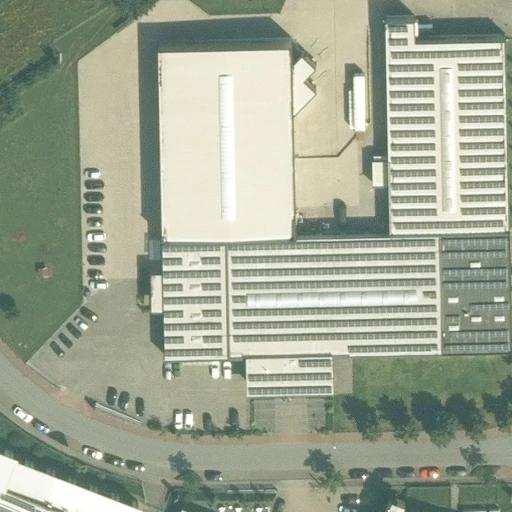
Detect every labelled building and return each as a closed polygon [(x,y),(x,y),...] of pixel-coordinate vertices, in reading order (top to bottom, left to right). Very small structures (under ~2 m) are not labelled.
[(415,16),(385,17),(388,158),(372,158),(373,184),(389,184),(390,232),(297,233),(166,236),(168,357),(250,355),(250,387),(330,385),(330,354),(511,349),(511,326),(506,35),(415,37),(415,16)] [(166,236),(297,233),(293,39),(162,42),(166,236)] [(352,127),(370,127),(371,74),(353,74),(352,127)] [(0,477),(4,479),(12,457),(13,454),(0,448),(0,477)] [(53,473),(12,457),(4,479),(44,495),(53,473)] [(0,477),(0,511),(76,511),(43,499),(44,495),(4,479),(0,477)] [(389,501),(384,511),(400,511),(403,506),(389,501)]
